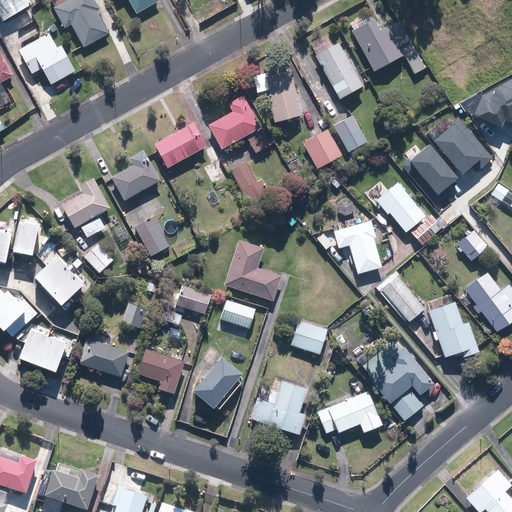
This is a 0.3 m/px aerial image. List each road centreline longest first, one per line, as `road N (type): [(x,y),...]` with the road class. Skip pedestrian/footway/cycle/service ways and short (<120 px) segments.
road 1 (residential): [(367,511),(23,401),(0,386)]
road 2 (residential): [(0,169),(296,0)]
road 3 (residential): [(511,385),(371,511)]
